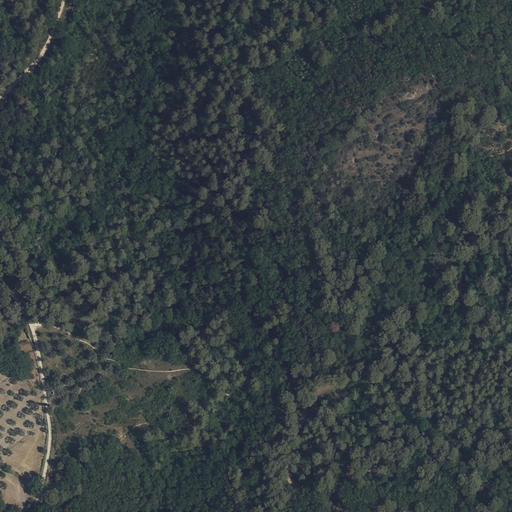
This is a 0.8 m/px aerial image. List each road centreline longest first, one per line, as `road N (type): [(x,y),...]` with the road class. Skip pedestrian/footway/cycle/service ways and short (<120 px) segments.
road 1 (track): [(408,222),(371,252),(321,369),(292,466),(296,480),(358,511)]
road 2 (track): [(0,270),(35,336),(45,397),(48,455),(33,511)]
road 3 (track): [(67,0),(38,66),(0,108)]
